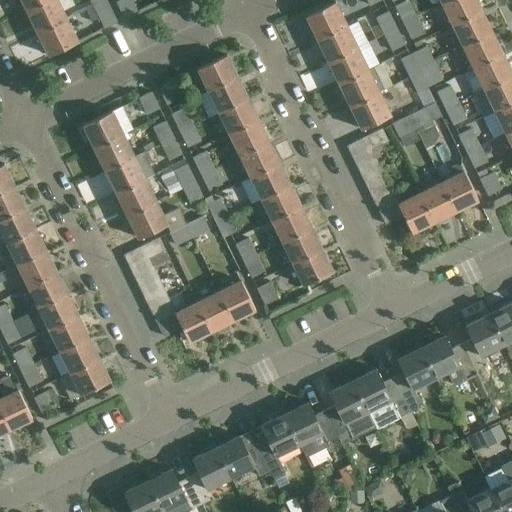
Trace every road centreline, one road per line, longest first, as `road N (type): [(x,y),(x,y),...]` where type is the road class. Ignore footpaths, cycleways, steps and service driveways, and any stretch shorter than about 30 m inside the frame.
road 1 (residential): [(397,310),(246,11)]
road 2 (residential): [(175,418),(22,122)]
road 3 (residential): [(22,122),(246,11)]
road 4 (unclassified): [(175,418),(397,310)]
road 5 (unclassified): [(0,504),(175,418)]
road 6 (unclassified): [(397,310),(511,254)]
